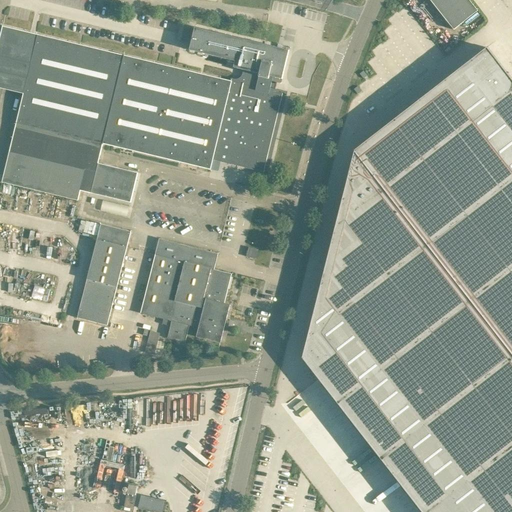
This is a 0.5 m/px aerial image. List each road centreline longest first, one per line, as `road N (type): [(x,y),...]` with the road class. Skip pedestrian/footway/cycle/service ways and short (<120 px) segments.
road 1 (unclassified): [(264,369),(323,130),(374,0)]
road 2 (unclassified): [(0,394),(264,369)]
road 3 (unknown): [(97,511),(71,494),(73,430),(153,435),(161,445)]
road 4 (unclassified): [(233,511),(264,369)]
